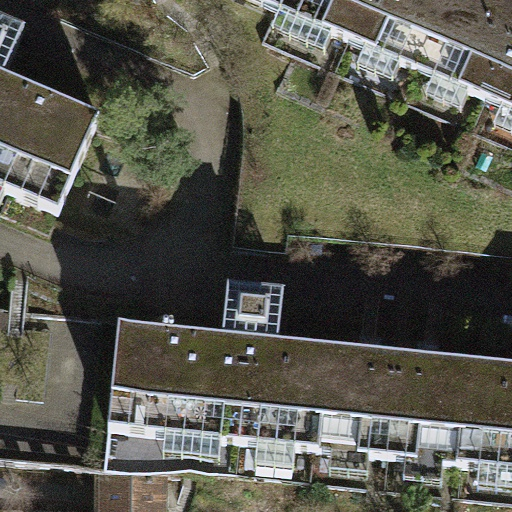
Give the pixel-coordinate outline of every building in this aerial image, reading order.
[(242,0),(415,72),(445,0),(242,0)] [(511,35),(511,0),(445,0),(415,72),(484,102),(511,35)] [(0,191),(58,215),(98,122),(1,81),(23,30),(0,20),(0,191)] [(511,35),(484,102),(511,113),(511,35)] [(107,433),(313,453),(323,352),(278,347),(283,295),(226,290),(221,341),(117,331),(107,433)] [(107,433),(117,331),(117,324),(0,311),(0,464),(103,473),(107,433)] [(313,453),(387,460),(397,359),(323,352),(313,453)] [(468,365),(397,359),(387,460),(458,466),(468,365)] [(511,369),(468,365),(458,466),(511,471),(511,369)] [(99,511),(145,511),(146,477),(100,477),(99,511)]
